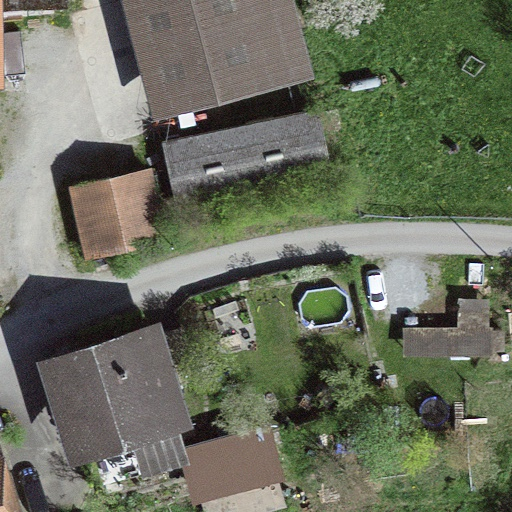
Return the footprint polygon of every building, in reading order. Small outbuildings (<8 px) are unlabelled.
[(268,0),(142,0),(171,104),(288,72),(268,0)] [(317,109),(168,140),(183,209),(331,178),(317,109)] [(150,243),(126,181),(83,197),(106,259),(150,243)] [(402,331),(403,361),(495,357),(493,304),(459,306),(459,329),(402,331)] [(71,362),(56,366),(77,438),(94,433),(91,422),(169,399),(161,371),(182,365),(172,329),(83,355),(70,358),(71,362)] [(266,432),(189,453),(200,492),(277,471),(266,432)] [(0,511),(8,511),(0,486),(0,511)]
